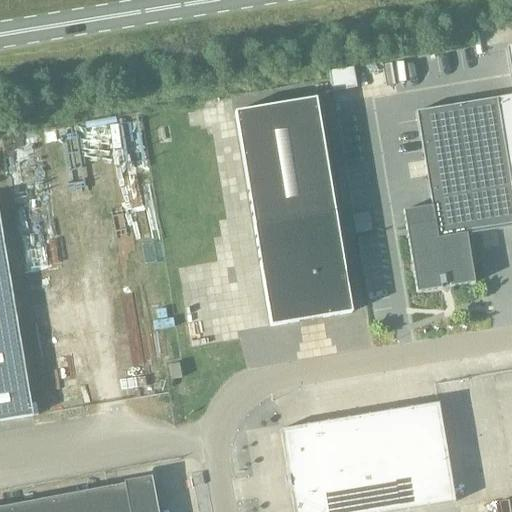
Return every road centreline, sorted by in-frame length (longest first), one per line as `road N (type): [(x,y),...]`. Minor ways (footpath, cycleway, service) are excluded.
road 1 (unclassified): [(511,341),(253,387),(234,400),(213,441),(225,511)]
road 2 (primary): [(0,34),(216,0)]
